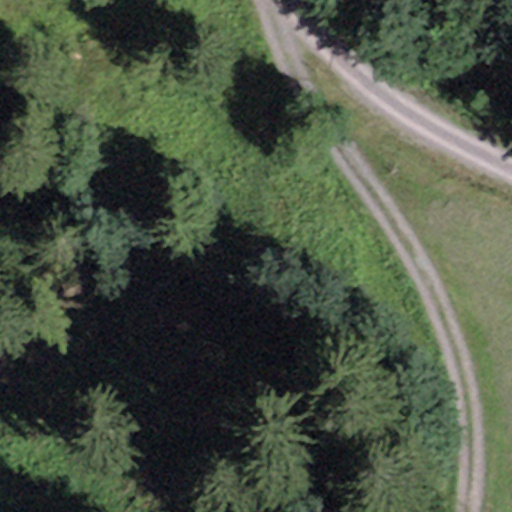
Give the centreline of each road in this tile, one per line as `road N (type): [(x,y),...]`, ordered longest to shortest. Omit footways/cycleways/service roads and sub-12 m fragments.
road 1 (track): [(453,511),(479,395),(287,67),(273,0)]
road 2 (track): [(281,0),(378,112),(511,171)]
